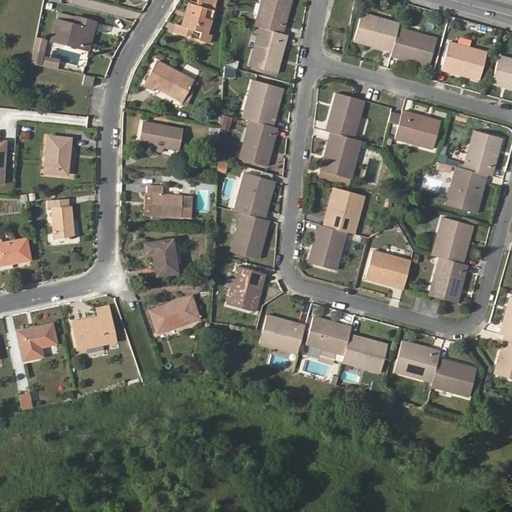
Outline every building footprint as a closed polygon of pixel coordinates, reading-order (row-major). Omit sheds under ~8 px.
[(286,34),(295,0),(266,0),(265,4),(273,6),(269,20),(261,18),(259,26),(264,28),(286,34)] [(187,5),(184,16),(188,16),(185,30),(180,29),(175,28),(172,35),(187,39),(189,31),(192,32),(199,34),(197,42),(208,45),(209,37),(205,35),(212,7),(196,2),(195,7),(187,5)] [(273,6),(265,4),(261,18),(269,20),(273,6)] [(400,28),(401,23),(394,21),(391,29),(377,25),(379,17),(364,13),(356,40),(394,51),(400,28)] [(391,29),(394,21),(379,17),(377,25),(391,29)] [(51,43),(66,47),(66,44),(84,49),(89,31),(94,32),(96,25),(76,20),(74,27),(56,22),(51,43)] [(291,35),(286,34),(264,28),(261,35),(270,37),(266,51),(258,49),(253,65),(280,73),(291,35)] [(409,30),(400,28),(394,51),(393,56),(430,66),(439,39),(423,34),(420,43),(406,39),(409,30)] [(423,34),(409,30),(406,39),(420,43),(423,34)] [(66,44),(66,47),(89,53),(94,32),(89,31),(84,49),(66,44)] [(261,35),(258,49),(266,51),(270,37),(261,35)] [(456,53),(459,45),(451,42),(443,70),(481,80),(488,53),(472,49),(470,57),(456,53)] [(472,49),(459,45),(456,53),(470,57),(472,49)] [(511,59),(500,56),(493,84),(511,88),(511,59)] [(173,94),(185,100),(194,83),(157,64),(145,87),(155,93),(157,89),(172,97),(173,94)] [(85,78),(83,88),(92,90),(94,80),(85,78)] [(253,119),(276,125),(287,87),(277,85),(257,79),(252,95),(262,98),(258,112),(249,109),(246,117),(253,119)] [(367,101),(352,97),(339,93),(329,130),(334,131),(355,137),(358,129),(350,127),(354,114),(362,116),(367,101)] [(184,103),(185,100),(173,94),(172,97),(184,103)] [(262,98),(252,95),(249,109),(258,112),(262,98)] [(400,124),(403,114),(392,111),(390,121),(400,124)] [(441,121),(403,111),(403,114),(400,124),(396,137),(404,139),(406,131),(421,135),(418,143),(434,148),(441,121)] [(358,129),(362,116),(354,114),(350,127),(358,129)] [(230,130),(232,116),(224,115),(221,129),(230,130)] [(270,164),(280,126),(276,125),(253,119),(251,127),(259,129),(255,143),(247,141),(243,156),(270,164)] [(151,148),(162,150),(177,153),(181,133),(141,126),(137,146),(151,148)] [(251,127),(247,141),(255,143),(259,129),(251,127)] [(29,140),(30,132),(21,131),(20,139),(29,140)] [(355,137),(334,131),(323,169),(344,175),(353,177),(357,161),(347,159),(351,145),(361,147),(363,140),(355,137)] [(404,139),(418,143),(421,135),(406,131),(404,139)] [(487,174),(492,176),(502,138),(475,131),(470,146),(479,148),(475,163),(466,160),(464,168),(487,174)] [(47,138),(43,174),(66,176),(69,140),(47,138)] [(347,159),(357,161),(361,147),(351,145),(347,159)] [(479,148),(470,146),(466,160),(475,163),(479,148)] [(230,159),(220,157),(219,168),(226,170),(230,159)] [(476,212),(487,174),(464,168),(457,166),(455,174),(464,177),(460,191),(451,188),(446,204),(476,212)] [(275,173),(261,169),(259,174),(273,179),(275,173)] [(344,175),(323,169),(321,175),(342,181),(344,175)] [(244,211),(267,218),(277,180),(273,179),(259,174),(248,171),(244,186),(253,189),(249,203),(240,200),(238,209),(244,211)] [(455,174),(451,188),(460,191),(464,177),(455,174)] [(353,177),(344,175),(342,181),(351,184),(353,177)] [(253,189),(244,186),(240,200),(249,203),(253,189)] [(336,186),(325,223),(348,230),(355,232),(357,224),(348,221),(352,208),(361,211),(366,194),(336,186)] [(149,201),(148,220),(179,222),(180,201),(160,200),(160,192),(144,192),(143,200),(149,201)] [(49,210),(52,240),(73,239),(70,208),(68,208),(67,200),(46,202),(47,210),(49,210)] [(357,224),(361,211),(352,208),(348,221),(357,224)] [(234,248),(261,255),(271,219),(267,218),(244,211),(242,218),(250,221),(246,235),(238,232),(234,248)] [(433,254),(440,256),(462,263),(473,224),(443,216),(439,232),(448,235),(444,249),(435,246),(433,254)] [(242,218),(238,232),(246,235),(250,221),(242,218)] [(325,223),(321,222),(310,259),(337,267),(342,251),(334,249),(338,235),(346,238),(348,230),(325,223)] [(448,235),(439,232),(435,246),(444,249),(448,235)] [(334,249),(342,251),(346,238),(338,235),(334,249)] [(0,266),(28,261),(24,242),(0,245),(0,266)] [(151,259),(155,281),(176,277),(170,244),(141,250),(144,260),(151,259)] [(367,276),(403,286),(411,259),(403,257),(400,265),(387,261),(389,252),(374,248),(367,276)] [(403,257),(389,252),(387,261),(400,265),(403,257)] [(434,278),(429,294),(442,297),(457,301),(467,264),(462,263),(440,256),(438,264),(446,266),(442,280),(434,278)] [(229,301),(256,309),(266,271),(258,268),(239,263),(238,270),(246,272),(241,287),(233,284),(229,301)] [(438,264),(434,278),(442,280),(446,266),(438,264)] [(238,270),(233,284),(241,287),(246,272),(238,270)] [(504,335),(511,337),(511,295),(510,295),(499,334),(504,335)] [(153,323),(163,341),(201,320),(190,300),(162,316),(163,318),(153,323)] [(98,321),(110,319),(109,312),(97,314),(98,321)] [(306,322),(268,312),(260,342),(275,346),(278,336),(292,340),(289,350),(297,353),(306,322)] [(314,314),(311,323),(306,341),(322,345),(324,337),(338,341),(336,349),(345,352),(350,332),(352,325),(314,314)] [(82,329),(82,325),(72,326),(77,351),(115,345),(110,319),(98,321),(86,324),(87,328),(82,329)] [(53,325),(18,332),(23,361),(35,359),(33,350),(42,348),(57,345),(53,325)] [(345,352),(342,360),(350,362),(352,353),(367,357),(364,366),(379,370),(387,342),(350,332),(345,352)] [(511,337),(504,335),(493,372),(511,377),(511,337)] [(278,336),(275,346),(289,350),(292,340),(278,336)] [(324,337),(322,345),(336,349),(338,341),(324,337)] [(401,338),(399,346),(393,369),(409,373),(411,363),(425,367),(422,377),(430,379),(437,356),(439,349),(401,338)] [(33,350),(35,359),(43,357),(42,348),(33,350)] [(352,353),(350,362),(364,366),(367,357),(352,353)] [(320,355),(319,359),(308,356),(303,371),(328,378),(334,359),(320,355)] [(430,379),(429,384),(437,386),(439,378),(453,382),(451,390),(467,395),(474,367),(437,356),(430,379)] [(411,363),(409,373),(422,377),(425,367),(411,363)] [(439,378),(437,386),(451,390),(453,382),(439,378)] [(24,410),(35,407),(31,391),(20,394),(24,410)]
